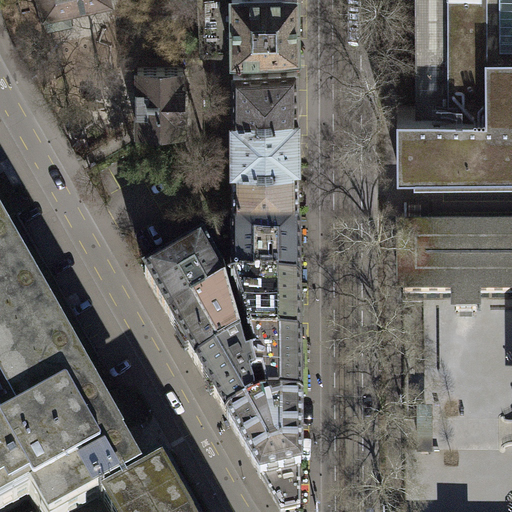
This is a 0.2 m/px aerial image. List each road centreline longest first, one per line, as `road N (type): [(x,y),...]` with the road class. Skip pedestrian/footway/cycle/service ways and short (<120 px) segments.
road 1 (primary): [(349,511),(346,0)]
road 2 (residential): [(242,511),(0,84)]
